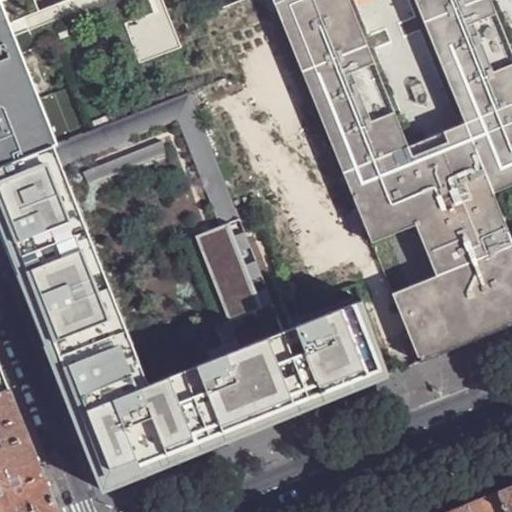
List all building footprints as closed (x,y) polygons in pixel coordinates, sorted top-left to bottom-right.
[(511,0),(270,0),(369,242),(413,225),(435,276),(389,293),(418,363),(462,345),(507,327),(502,317),(511,313),(511,0)] [(14,37),(0,3),(0,35),(3,43),(14,37)] [(0,166),(56,145),(45,118),(35,122),(20,87),(31,82),(14,37),(3,43),(0,35),(0,166)] [(45,118),(31,82),(20,87),(35,122),(45,118)] [(190,93),(56,145),(151,384),(284,332),(235,209),(190,93)] [(56,145),(0,166),(0,230),(1,233),(17,274),(54,365),(104,491),(183,459),(282,418),(345,392),(386,377),(359,302),(284,332),(151,384),(56,145)] [(511,313),(502,317),(507,327),(511,324),(511,313)] [(0,392),(9,388),(0,364),(0,392)] [(29,437),(9,388),(0,392),(0,435),(4,445),(4,447),(29,437)] [(50,511),(58,509),(29,437),(4,447),(4,445),(0,446),(0,508),(1,511),(50,511)] [(511,511),(511,487),(498,493),(505,511),(511,511)] [(479,501),(465,506),(467,511),(505,511),(498,493),(479,501)]
